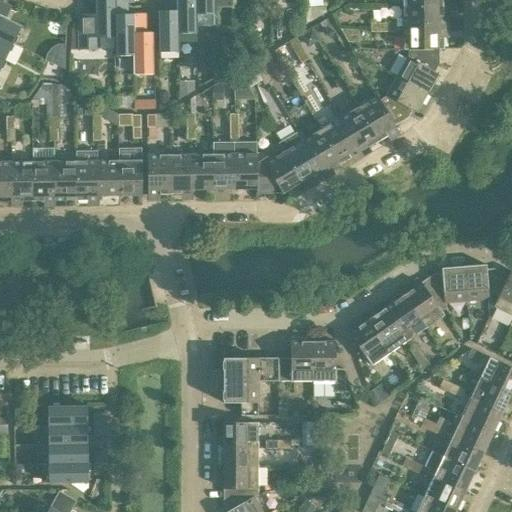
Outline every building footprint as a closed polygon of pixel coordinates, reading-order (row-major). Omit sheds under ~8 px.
[(115,37),(113,0),(95,0),(95,14),(77,15),(78,50),(98,50),(98,38),(114,37),(115,37)] [(133,56),(132,14),(127,14),(126,0),(113,0),(115,37),(114,37),(114,56),(132,56),(133,56)] [(178,33),(177,0),(164,0),(165,11),(158,11),(159,52),(178,52),(178,33)] [(195,26),(195,0),(177,0),(178,33),(195,33),(195,26)] [(213,14),(213,7),(213,0),(195,0),(195,26),(213,26),(213,14)] [(0,37),(12,44),(21,25),(5,18),(11,6),(0,1),(0,37)] [(442,27),(442,5),(402,6),(402,27),(442,27)] [(305,25),(306,24),(324,13),(324,8),(303,9),(305,25)] [(145,14),(132,14),(133,56),(132,56),(133,75),(152,74),(151,32),(145,33),(145,14)] [(325,35),(333,30),(327,19),(319,24),(325,35)] [(384,23),(396,23),(396,22),(371,22),(371,32),(384,31),(384,23)] [(396,31),(396,23),(384,23),(384,31),(396,31)] [(442,49),(442,27),(402,27),(402,50),(406,49),(406,48),(437,48),(437,49),(442,49)] [(12,44),(0,37),(0,58),(4,60),(12,44)] [(296,38),(288,43),(294,53),(302,49),(296,38)] [(438,63),(437,49),(437,48),(406,48),(406,49),(407,57),(396,77),(427,93),(438,74),(433,71),(438,63)] [(308,60),(302,49),(294,53),(301,64),(308,60)] [(251,64),(257,75),(265,71),(271,81),(259,60),(251,64)] [(265,71),(257,75),(264,86),(271,81),(265,71)] [(416,113),(427,93),(396,77),(386,96),(379,100),(376,96),(376,97),(394,126),(407,118),(411,110),(416,113)] [(178,83),(179,101),(194,92),(193,82),(178,83)] [(48,99),(49,116),(53,116),(53,97),(53,85),(43,86),(34,99),(48,99)] [(167,94),(159,94),(159,106),(167,106),(167,94)] [(60,97),(53,97),(53,116),(49,116),(49,129),(58,129),(57,116),(60,116),(60,97)] [(396,130),(394,126),(376,97),(357,108),(378,141),(396,130)] [(378,141),(357,108),(339,118),(359,152),(378,141)] [(132,128),(141,128),(140,114),(132,114),(132,128)] [(146,114),(146,128),(155,128),(155,114),(146,114)] [(229,114),(229,127),(238,127),(238,114),(229,114)] [(186,115),(186,128),(195,128),(195,115),(186,115)] [(92,116),(92,128),(101,128),(101,116),(92,116)] [(5,117),(6,129),(15,129),(14,117),(5,117)] [(359,152),(339,118),(320,130),(341,163),(359,152)] [(239,139),(238,127),(229,127),(229,139),(239,139)] [(101,141),(101,128),(92,128),(92,141),(101,141)] [(195,140),(195,128),(186,128),(187,140),(195,140)] [(15,143),(15,129),(6,129),(6,143),(15,143)] [(58,141),(58,129),(49,129),(49,142),(58,141)] [(341,163),(320,130),(301,141),(320,171),(318,171),(321,175),(341,163)] [(320,171),(301,141),(296,132),(278,143),(283,151),(301,181),(318,171),(320,171)] [(234,189),(234,154),(234,142),(212,143),(212,155),(212,189),(234,189)] [(255,189),(256,154),(256,142),(234,142),(234,154),(234,189),(255,189)] [(301,181),(283,151),(278,143),(260,153),(260,154),(256,154),(255,189),(255,193),(272,193),(279,189),(282,193),(301,181)] [(119,195),(119,148),(118,148),(118,160),(96,161),(96,196),(98,196),(119,195)] [(140,148),(119,148),(119,195),(141,195),(140,148)] [(96,196),(96,161),(96,151),(74,151),(74,161),(75,201),(98,201),(98,196),(96,196)] [(170,195),(170,155),(147,156),(147,195),(170,195)] [(190,189),(190,155),(170,155),(170,195),(191,194),(191,189),(190,189)] [(212,189),(212,155),(190,155),(190,189),(191,189),(212,189)] [(75,201),(74,161),(54,162),(54,201),(75,201)] [(11,197),(11,162),(0,162),(0,197),(9,197),(11,197)] [(33,201),(32,162),(11,162),(11,197),(9,197),(9,202),(33,201)] [(54,201),(54,162),(32,162),(33,201),(54,201)] [(496,296),(507,275),(493,268),(485,269),(485,264),(462,266),(465,302),(486,300),(485,291),(496,296)] [(465,302),(462,266),(440,268),(441,273),(433,274),(419,283),(432,301),(444,293),(445,304),(465,302)] [(511,315),(511,314),(511,272),(508,271),(507,275),(496,296),(485,291),(486,300),(487,304),(511,315)] [(445,308),(445,304),(444,293),(432,301),(419,283),(401,296),(424,328),(442,315),(440,311),(445,308)] [(424,328),(401,296),(384,308),(407,340),(424,328)] [(407,340),(384,308),(366,321),(388,353),(407,340)] [(388,353),(366,321),(348,333),(370,365),(388,353)] [(311,381),(311,341),(289,341),(289,358),(277,358),(277,381),(311,381)] [(334,341),(311,341),(311,381),(333,381),(333,394),(351,394),(343,369),(334,369),(334,341)] [(407,348),(414,358),(421,354),(414,344),(407,348)] [(478,362),(482,354),(470,349),(467,357),(478,362)] [(429,365),(421,354),(414,358),(422,370),(429,365)] [(511,368),(487,357),(477,378),(511,394),(511,368)] [(257,381),(277,381),(277,358),(222,358),(222,371),(210,371),(210,391),(222,391),(222,403),(239,403),(239,416),(257,416),(257,381)] [(504,413),(511,397),(511,394),(477,378),(469,397),(504,413)] [(438,387),(450,392),(453,384),(441,379),(438,387)] [(464,389),(453,384),(450,392),(460,397),(464,389)] [(0,419),(8,419),(8,393),(0,392),(0,419)] [(504,413),(469,397),(459,417),(491,432),(500,413),(504,414),(504,413)] [(277,404),(277,416),(287,416),(286,403),(277,404)] [(48,405),(48,425),(87,425),(87,405),(48,405)] [(92,414),(93,425),(107,424),(107,414),(92,414)] [(482,451),(491,432),(459,417),(450,436),(482,451)] [(430,431),(434,424),(423,419),(419,426),(430,431)] [(222,423),(222,445),(257,445),(257,423),(222,423)] [(107,435),(107,424),(93,425),(93,435),(107,435)] [(445,429),(434,424),(430,431),(441,437),(445,429)] [(87,444),(87,425),(48,425),(48,444),(87,444)] [(472,472),(482,451),(450,436),(440,457),(472,472)] [(277,449),(277,441),(264,441),(264,449),(277,449)] [(289,441),(277,441),(277,449),(289,449),(289,441)] [(87,464),(87,444),(48,444),(48,464),(87,464)] [(257,466),(257,445),(222,445),(222,466),(257,466)] [(463,491),(472,472),(440,457),(430,451),(422,466),(427,468),(425,472),(431,476),(463,491)] [(93,453),(93,463),(107,463),(107,452),(93,453)] [(412,471),(415,463),(404,457),(401,465),(412,471)] [(107,474),(107,463),(93,463),(93,474),(107,474)] [(427,468),(422,466),(415,463),(412,471),(423,476),(425,472),(427,468)] [(88,483),(87,464),(48,464),(48,484),(88,483)] [(257,496),(257,466),(222,466),(222,488),(242,488),(242,502),(251,496),(253,498),(257,496)] [(377,511),(390,477),(378,473),(364,511),(377,511)] [(454,511),(463,491),(431,476),(422,495),(454,511)] [(260,511),(253,498),(251,496),(242,502),(242,488),(222,488),(222,505),(226,511),(225,511),(260,511)] [(59,491),(47,511),(69,511),(76,501),(59,491)] [(453,511),(454,511),(422,495),(414,511),(453,511)] [(382,505),(393,510),(397,502),(386,497),(382,505)] [(406,511),(408,508),(397,502),(393,510),(397,511),(406,511)]
